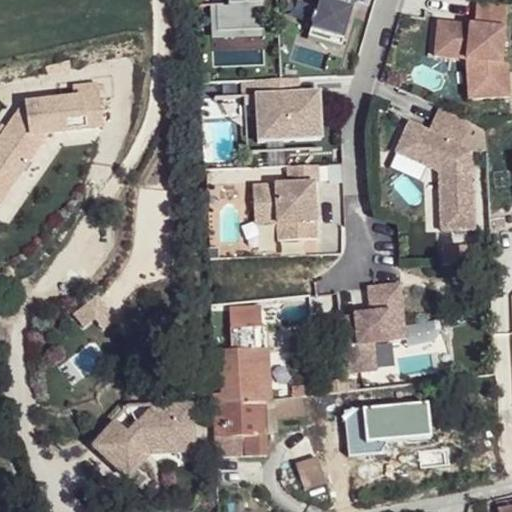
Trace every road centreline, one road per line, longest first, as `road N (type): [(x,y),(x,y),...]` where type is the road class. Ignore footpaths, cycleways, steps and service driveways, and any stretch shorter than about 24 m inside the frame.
road 1 (residential): [(349,284),(361,231),(356,125),(396,0)]
road 2 (unclassified): [(511,484),(378,511)]
road 3 (unknown): [(511,414),(503,340),(503,293),(511,283)]
